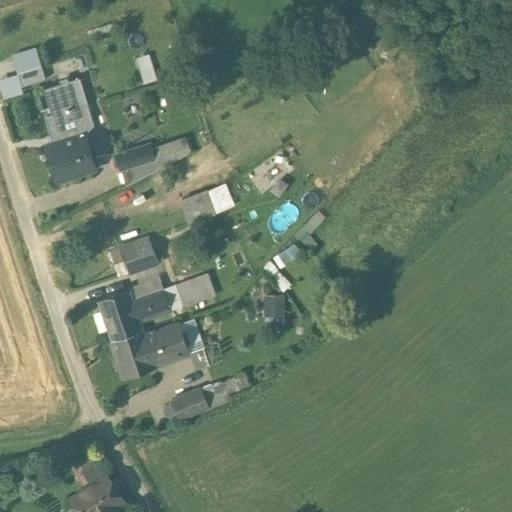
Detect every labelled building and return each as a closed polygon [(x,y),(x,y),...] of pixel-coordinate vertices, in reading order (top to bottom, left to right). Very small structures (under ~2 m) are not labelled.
[(0,81),(4,97),(24,91),(22,85),(47,78),(38,44),(12,51),(17,71),(0,76),(0,81)] [(137,55),(145,81),(159,77),(151,51),(137,55)] [(53,143),(85,133),(83,129),(94,125),(79,78),(45,89),(52,114),(45,116),(53,143)] [(125,181),(194,152),(186,132),(152,146),(152,144),(116,159),(125,181)] [(53,143),(46,145),(56,180),(95,168),(85,133),(53,143)] [(254,177),(285,162),(280,152),(249,167),(254,177)] [(258,178),(263,189),(283,178),(277,168),(258,178)] [(228,180),(180,196),(188,221),(237,205),(228,180)] [(163,289),(102,310),(112,340),(142,330),(139,320),(169,309),(163,289)] [(142,330),(112,340),(124,374),(188,352),(178,324),(144,335),(142,330)] [(237,378),(166,394),(171,416),(229,403),(225,387),(238,384),(237,378)] [(106,475),(71,498),(75,503),(60,511),(124,511),(120,504),(124,501),(106,475)]
